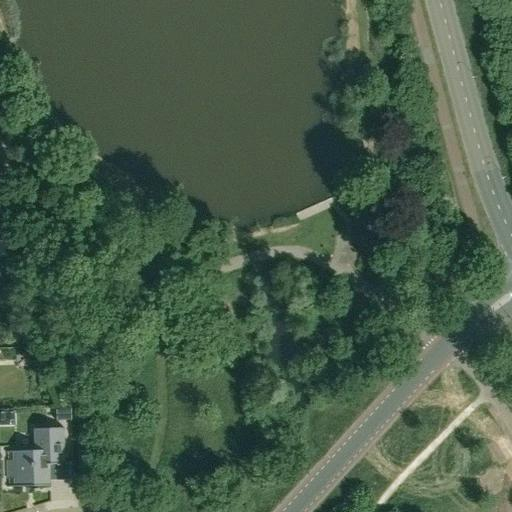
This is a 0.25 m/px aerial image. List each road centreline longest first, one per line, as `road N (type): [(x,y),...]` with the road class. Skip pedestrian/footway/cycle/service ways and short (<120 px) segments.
road 1 (secondary): [(292,511),(444,348),(511,293)]
road 2 (unclassified): [(511,237),(483,168),(438,0)]
